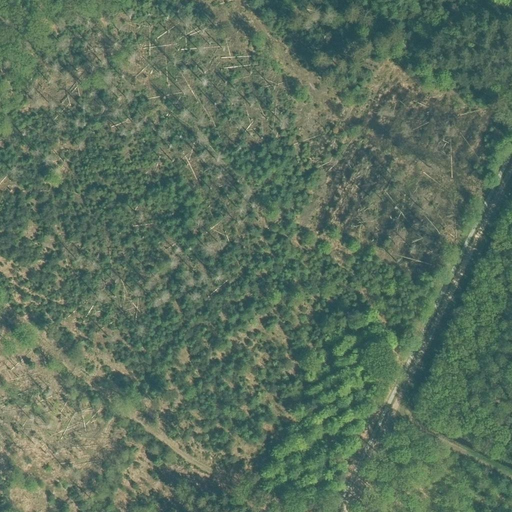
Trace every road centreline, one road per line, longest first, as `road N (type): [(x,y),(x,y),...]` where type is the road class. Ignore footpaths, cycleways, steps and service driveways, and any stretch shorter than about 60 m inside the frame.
road 1 (track): [(348,511),(511,179)]
road 2 (track): [(303,511),(193,460),(59,358)]
